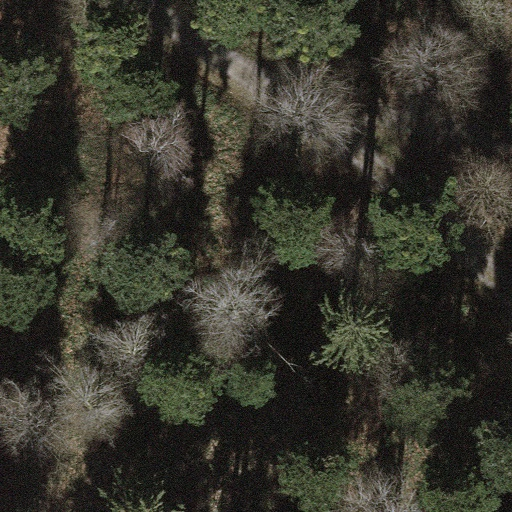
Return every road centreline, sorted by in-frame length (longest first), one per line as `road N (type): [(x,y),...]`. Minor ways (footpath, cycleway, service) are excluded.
road 1 (track): [(241,67),(511,284)]
road 2 (track): [(241,67),(511,148)]
road 3 (track): [(141,0),(241,67)]
